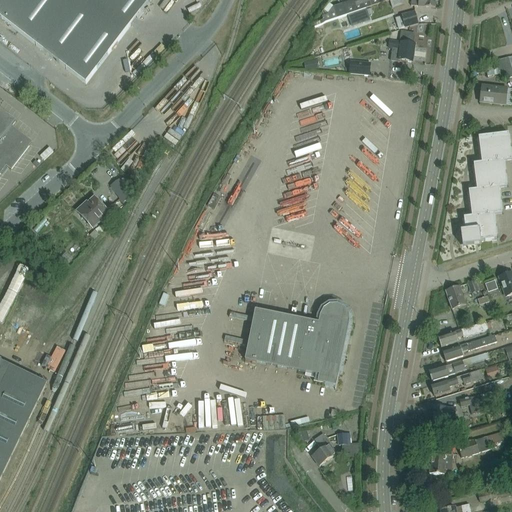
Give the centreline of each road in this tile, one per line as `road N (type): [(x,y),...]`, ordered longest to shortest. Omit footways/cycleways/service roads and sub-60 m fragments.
road 1 (tertiary): [(411,281),(459,0)]
road 2 (tertiary): [(384,511),(385,422),(411,281)]
road 3 (unclassified): [(98,141),(212,25),(225,0)]
road 4 (unclassified): [(0,240),(98,141)]
road 5 (unclassified): [(98,141),(0,64)]
